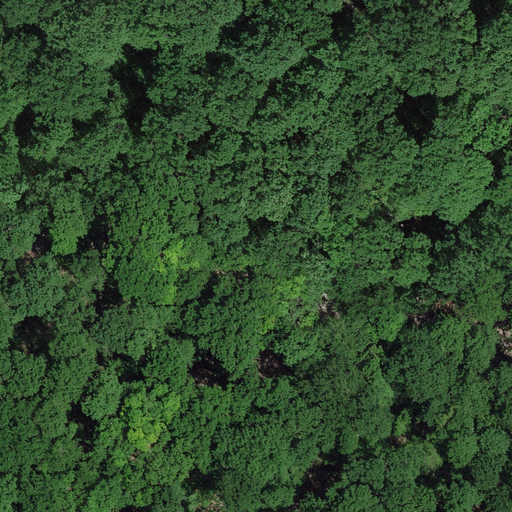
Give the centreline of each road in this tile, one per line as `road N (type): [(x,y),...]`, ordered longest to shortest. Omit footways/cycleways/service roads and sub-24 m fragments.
road 1 (track): [(0,227),(323,297)]
road 2 (track): [(104,511),(323,297)]
road 3 (track): [(323,297),(511,111)]
road 4 (track): [(323,297),(511,339)]
